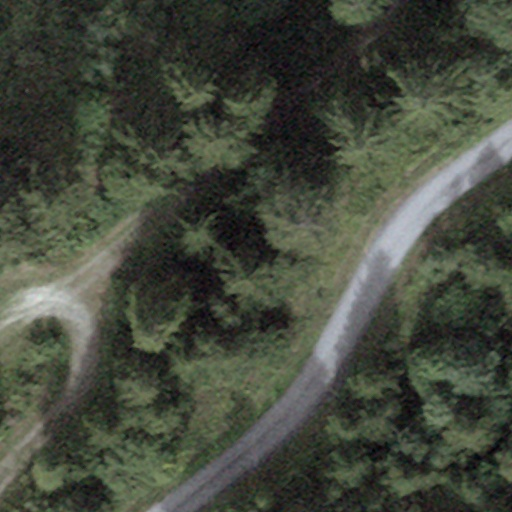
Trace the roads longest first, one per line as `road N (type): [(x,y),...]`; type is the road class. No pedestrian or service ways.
road 1 (track): [(179,511),(289,413),(418,212),(511,138)]
road 2 (track): [(396,0),(356,51),(135,229),(62,305)]
road 3 (track): [(0,482),(76,390),(85,344),(62,305)]
